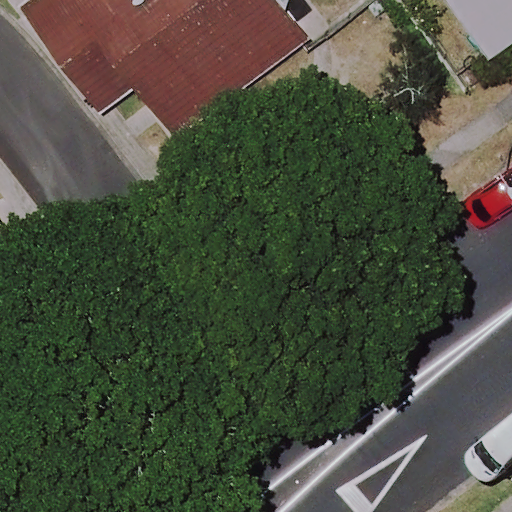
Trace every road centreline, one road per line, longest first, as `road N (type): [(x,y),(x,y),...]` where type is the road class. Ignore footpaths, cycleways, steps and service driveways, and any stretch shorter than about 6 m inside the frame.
road 1 (residential): [(0,78),(110,251),(256,511)]
road 2 (residential): [(511,312),(262,511)]
